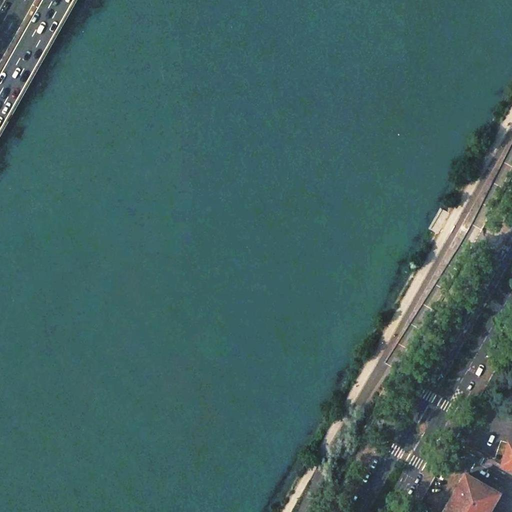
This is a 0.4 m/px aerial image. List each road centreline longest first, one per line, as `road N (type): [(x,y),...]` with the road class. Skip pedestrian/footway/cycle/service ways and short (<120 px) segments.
road 1 (primary): [(511,242),(419,409)]
road 2 (primary): [(438,419),(511,290)]
